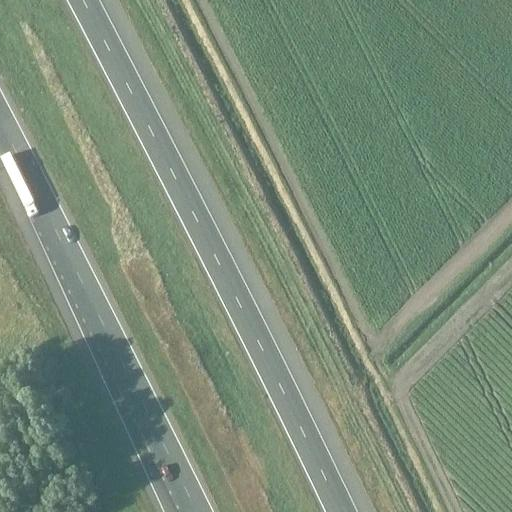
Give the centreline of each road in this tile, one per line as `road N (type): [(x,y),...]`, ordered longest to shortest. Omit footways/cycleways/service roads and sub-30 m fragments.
road 1 (motorway): [(339,511),(80,0)]
road 2 (motorway): [(0,124),(193,511)]
